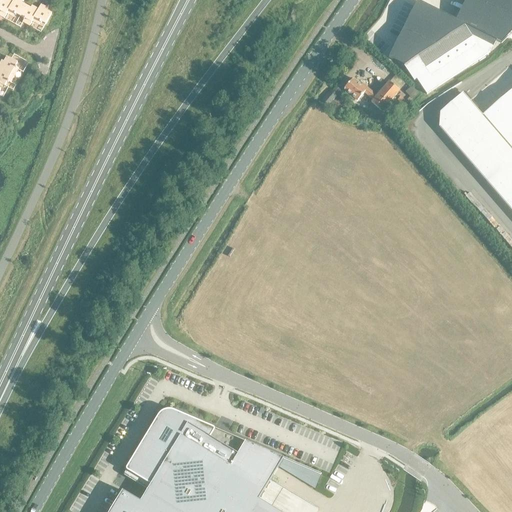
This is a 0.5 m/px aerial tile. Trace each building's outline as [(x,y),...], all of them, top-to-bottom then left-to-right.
[(0,0),(0,15),(4,18),(7,13),(13,2),(8,0),(7,2),(3,0),(0,0)] [(16,14),(20,16),(25,6),(18,2),(19,0),(13,0),(13,2),(7,13),(13,17),(14,15),(15,15),(16,14)] [(388,58),(404,66),(414,81),(416,79),(427,95),(438,87),(490,53),(491,52),(493,47),(496,41),(501,44),(511,33),(511,0),(466,0),(456,20),(445,15),(417,1),(388,58)] [(41,5),(38,10),(32,22),(38,25),(40,23),(41,24),(41,22),(45,24),(51,14),(44,10),(45,8),(41,5)] [(25,6),(20,16),(23,18),(23,19),(24,20),(23,22),(29,26),(32,22),(38,10),(34,8),(33,10),(25,6)] [(0,63),(0,68),(14,76),(18,69),(16,68),(16,67),(15,66),(17,63),(7,57),(3,64),(0,63)] [(0,83),(4,86),(7,82),(8,83),(8,82),(10,83),(14,76),(0,68),(0,83)] [(389,82),(376,96),(362,84),(361,86),(353,79),(344,89),(357,101),(364,93),(372,100),(370,103),(382,112),(400,91),(389,82)] [(412,87),(406,92),(410,97),(416,91),(412,87)] [(330,90),(321,101),(328,106),(337,96),(330,90)] [(511,211),(511,90),(482,116),(462,93),(440,113),(439,127),(511,211)] [(401,96),(397,100),(404,107),(408,103),(401,96)] [(492,226),(507,246),(511,242),(511,235),(500,220),(492,226)] [(123,491),(110,511),(278,511),(259,500),(283,459),(246,442),(213,428),(176,412),(172,410),(170,410),(169,410),(167,410),(165,411),(163,411),(162,412),(160,413),(159,414),(158,417),(126,469),(124,473),(124,474),(124,475),(124,476),(126,476),(148,490),(141,502),(123,491)]
